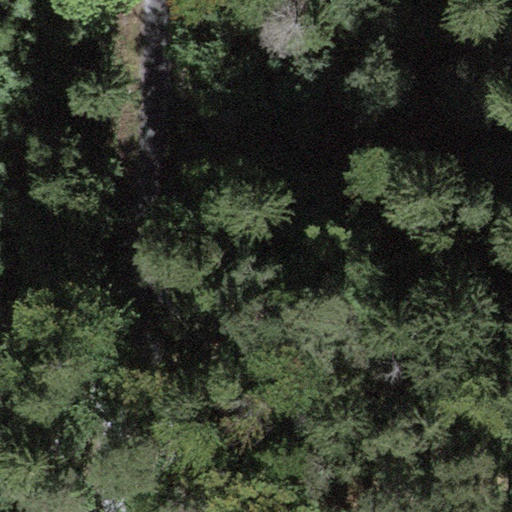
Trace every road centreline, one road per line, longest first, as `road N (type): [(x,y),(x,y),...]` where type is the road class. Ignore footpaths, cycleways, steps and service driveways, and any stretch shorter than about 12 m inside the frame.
road 1 (track): [(154,0),(158,33),(126,347)]
road 2 (unclassified): [(126,347),(111,479),(119,511)]
